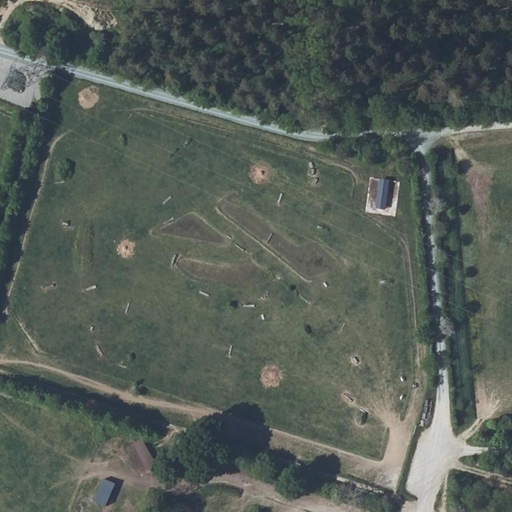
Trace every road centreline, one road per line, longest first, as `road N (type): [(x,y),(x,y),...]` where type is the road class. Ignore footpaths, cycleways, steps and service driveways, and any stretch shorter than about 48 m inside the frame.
road 1 (unclassified): [(427,511),(444,443),(432,167),(419,136),(314,143),(0,50)]
road 2 (track): [(0,374),(427,511)]
road 3 (track): [(47,63),(0,229)]
